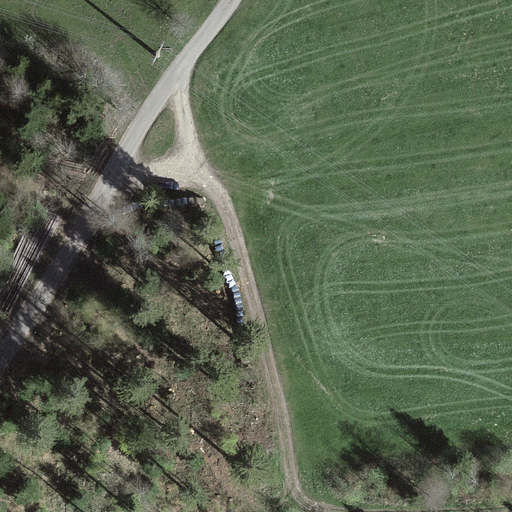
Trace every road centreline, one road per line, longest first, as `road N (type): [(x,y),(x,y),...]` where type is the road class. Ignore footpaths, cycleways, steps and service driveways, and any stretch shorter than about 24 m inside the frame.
road 1 (track): [(194,168),(234,232),(298,492),(333,509),(511,509)]
road 2 (unclassified): [(0,353),(174,71),(230,0)]
road 3 (track): [(174,71),(194,168),(106,184)]
